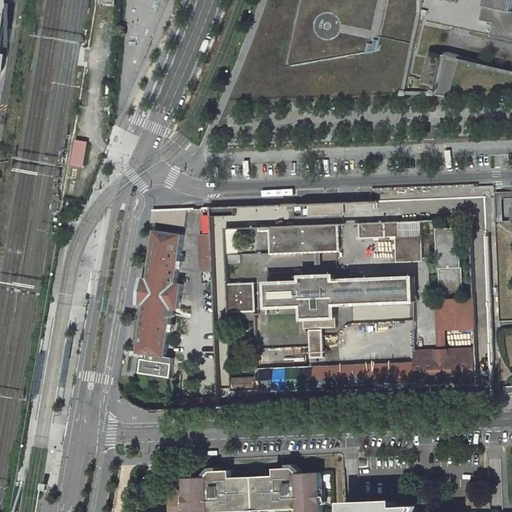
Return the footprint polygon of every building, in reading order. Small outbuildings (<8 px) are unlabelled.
[(0,0),(0,73),(9,0),(0,0)] [(301,0),(288,62),(291,65),(378,50),(381,36),(389,0),(301,0)] [(511,0),(389,0),(381,36),(414,44),(418,45),(423,20),(460,28),(511,39),(511,0)] [(434,86),(441,54),(431,52),(424,83),(434,86)] [(84,165),(88,143),(75,141),(71,163),(84,165)] [(344,204),(309,205),(309,216),(344,215),(344,204)] [(231,207),(213,208),(213,216),(236,216),(236,207),(231,207)] [(156,228),(188,233),(189,209),(158,210),(156,228)] [(396,237),(397,263),(423,262),(422,221),(388,222),(389,238),(396,237)] [(389,238),(388,222),(363,224),(364,239),(389,238)] [(342,251),(341,224),(273,227),(273,234),(274,254),(342,251)] [(460,228),(437,228),(440,301),(463,300),(460,228)] [(240,229),(229,229),(230,254),(241,254),(240,229)] [(142,357),(152,358),(151,364),(147,363),(144,377),(175,382),(177,368),(178,362),(170,360),(174,336),(177,336),(178,329),(175,328),(177,313),(183,313),(186,289),(181,288),(183,273),(186,273),(187,266),(184,265),(188,240),(161,236),(153,284),(148,283),(144,308),(149,309),(142,357)] [(214,237),(202,237),(204,273),(216,273),(214,237)] [(242,255),(229,255),(229,263),(242,263),(242,255)] [(338,304),(415,302),(413,278),(336,280),(336,275),(304,276),(304,282),(270,283),(271,307),(305,306),(306,329),(313,329),(314,358),(325,357),(324,331),(320,331),(320,329),(339,328),(338,304)] [(252,284),(230,285),(231,312),(257,311),(255,284),(252,284)] [(475,330),(474,300),(463,300),(440,301),(442,346),(452,346),(451,330),(475,330)] [(206,350),(219,350),(218,323),(205,324),(206,350)] [(276,391),(402,386),(477,383),(476,345),(452,346),(442,346),(416,348),(417,365),(401,366),(275,371),(260,371),(261,380),(234,381),(235,393),(276,391)] [(180,409),(221,408),(220,400),(180,401),(180,409)] [(186,476),(187,511),(211,511),(211,510),(216,510),(241,509),(241,506),(271,505),(271,508),(300,507),(300,511),(324,511),(323,471),(299,472),(299,469),(295,466),(285,466),(286,478),(277,478),(276,474),(232,475),(232,480),(223,480),(223,469),(213,469),(209,472),(209,476),(186,476)] [(414,511),(415,504),(399,504),(393,504),(393,500),(359,502),(359,505),(346,506),(346,511),(414,511)]
